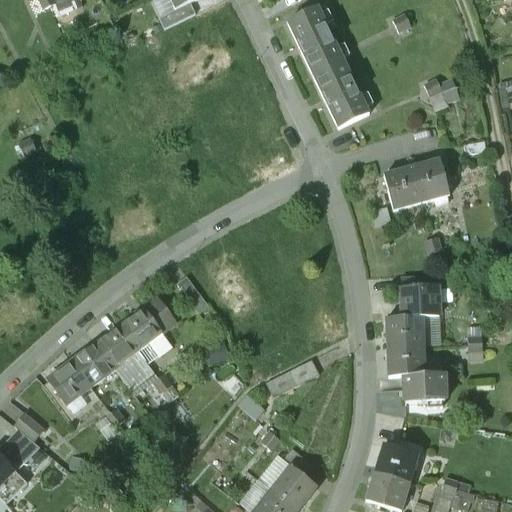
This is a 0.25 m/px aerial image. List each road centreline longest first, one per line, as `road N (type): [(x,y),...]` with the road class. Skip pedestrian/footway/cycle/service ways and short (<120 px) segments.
road 1 (residential): [(0,396),(45,349),(165,261),(323,163)]
road 2 (residential): [(331,511),(355,397),(354,284),(323,163)]
road 3 (residential): [(323,163),(238,0)]
